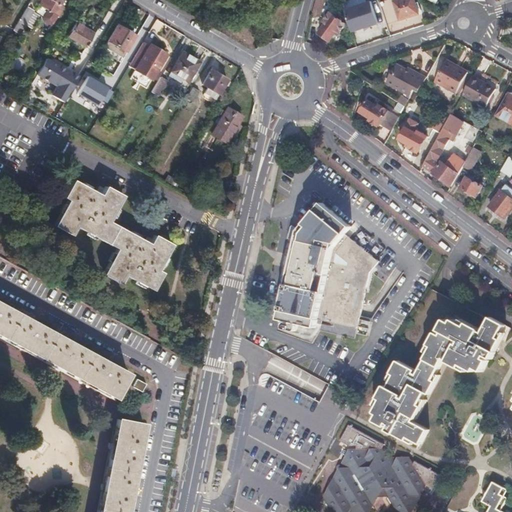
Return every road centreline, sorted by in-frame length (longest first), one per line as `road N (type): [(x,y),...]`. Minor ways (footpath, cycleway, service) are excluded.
road 1 (tertiary): [(185,511),(216,338),(277,104)]
road 2 (residential): [(0,285),(172,382),(143,511)]
road 3 (tertiary): [(303,104),(511,256)]
road 4 (residential): [(463,23),(312,74)]
road 5 (residential): [(144,0),(270,71)]
